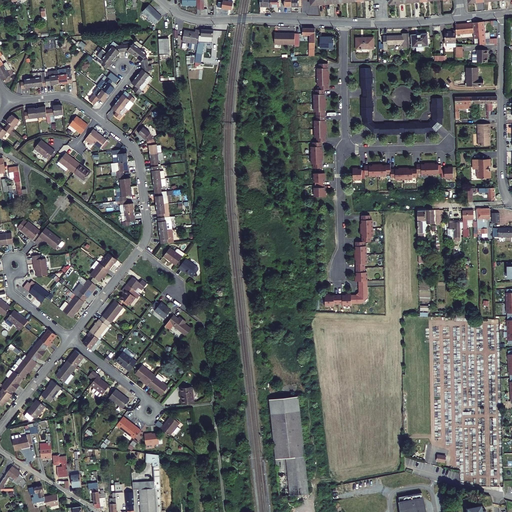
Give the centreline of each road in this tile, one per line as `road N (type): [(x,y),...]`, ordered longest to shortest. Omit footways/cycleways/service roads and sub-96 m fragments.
road 1 (residential): [(511,202),(502,181),(502,14)]
road 2 (tertiary): [(344,22),(195,20),(172,11)]
road 3 (residential): [(97,118),(136,150),(147,226),(140,248)]
road 4 (residential): [(344,149),(344,22)]
road 5 (residential): [(335,274),(344,149)]
